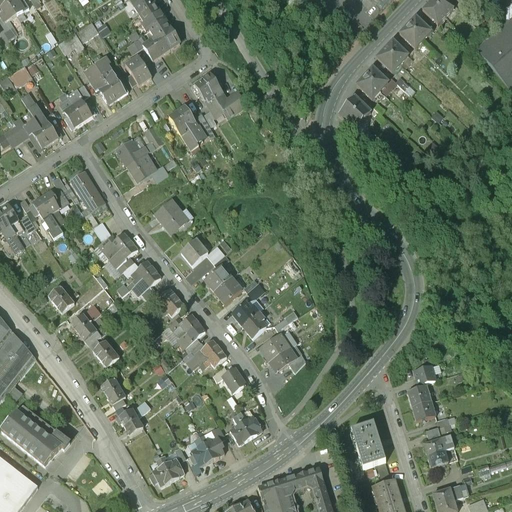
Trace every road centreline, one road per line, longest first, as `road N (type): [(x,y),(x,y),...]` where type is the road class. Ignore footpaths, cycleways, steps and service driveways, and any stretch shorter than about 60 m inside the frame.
road 1 (residential): [(78,142),(138,237),(261,391),(289,448)]
road 2 (residential): [(0,301),(102,435),(144,511)]
road 3 (secondary): [(325,140),(341,180),(393,237),(410,271),(412,304),(380,355)]
road 4 (residential): [(171,0),(207,58),(78,142)]
road 5 (residential): [(325,140),(296,120),(217,0)]
road 6 (secondary): [(417,0),(340,80),(326,111),(325,140)]
road 7 (residential): [(423,511),(380,355)]
road 8 (secondary): [(380,355),(289,448)]
road 9 (secondary): [(289,448),(176,511)]
